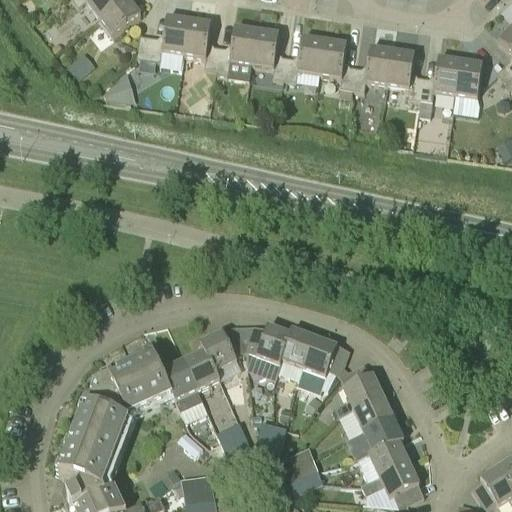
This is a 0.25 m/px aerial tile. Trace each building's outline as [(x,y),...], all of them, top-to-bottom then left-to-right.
[(85,9),(99,26),(127,4),(123,0),(76,0),(71,4),(79,14),(85,9)] [(140,22),(127,4),(99,26),(113,43),(140,22)] [(183,62),(184,62),(189,28),(166,24),(163,46),(151,44),(149,66),(161,68),(160,72),(181,75),(183,62)] [(216,76),(219,54),(208,52),(211,31),(189,28),(184,62),(206,66),(204,74),(216,76)] [(257,38),(234,34),(231,56),(219,54),(216,76),(229,78),(230,69),(251,72),(257,38)] [(511,34),(498,48),(511,62),(511,64),(505,72),(511,79),(511,34)] [(284,86),(287,64),(276,63),(279,41),(257,38),(251,72),(273,76),(272,84),(284,86)] [(136,64),(149,66),(151,44),(140,42),(136,64)] [(298,79),(319,83),(324,48),(302,45),(299,66),(287,64),(284,86),(296,88),(298,79)] [(351,105),(355,74),(344,73),(347,51),(324,48),(319,83),(341,86),(340,95),(339,103),(351,105)] [(365,89),(387,93),(392,58),(370,55),(367,76),(355,74),(351,105),(362,107),(363,99),(364,99),(365,89)] [(78,86),(95,72),(84,58),(67,72),(78,86)] [(414,61),(392,58),(387,93),(409,96),(408,105),(420,106),(423,85),(411,83),(414,61)] [(432,108),(433,100),(455,103),(460,68),(438,65),(435,86),(423,85),(420,106),(432,108)] [(455,103),(477,106),(482,72),(460,68),(455,103)] [(511,97),(511,96),(511,79),(505,72),(496,80),(511,97)] [(114,103),(131,98),(127,85),(110,90),(114,103)] [(511,164),(511,147),(511,148),(497,156),(504,169),(511,164)] [(256,364),(280,373),(282,366),(281,366),(290,342),(290,341),(268,332),(266,338),(254,333),(234,334),(241,349),(248,349),(245,357),(246,359),(256,363),(256,364)] [(246,359),(245,357),(248,349),(241,349),(234,334),(200,350),(204,358),(205,358),(215,380),(216,379),(238,369),(235,363),(244,359),(246,359)] [(299,387),(303,376),(304,376),(316,345),(291,336),(290,341),(290,342),(281,366),(282,366),(283,366),(282,368),(283,368),(278,379),(299,387)] [(340,383),(349,379),(343,374),(349,358),(316,345),(304,376),(326,385),(328,379),(340,383),(340,384),(340,383)] [(184,367),(198,398),(220,387),(216,379),(215,380),(205,358),(204,358),(184,367)] [(122,511),(116,497),(114,498),(111,492),(137,424),(174,407),(174,409),(175,408),(161,378),(153,360),(108,381),(108,382),(96,388),(100,397),(99,400),(94,398),(88,414),(85,412),(59,482),(72,487),(66,503),(70,511),(122,511)] [(203,408),(198,398),(184,367),(161,378),(175,408),(180,419),(203,408)] [(353,419),(383,404),(373,382),(370,383),(364,372),(349,379),(340,383),(340,384),(345,395),(342,396),(348,408),(334,414),(338,424),(352,418),(353,419)] [(312,418),(320,408),(313,402),(305,412),(312,418)] [(362,439),(363,439),(393,425),(383,404),(353,419),(362,439)] [(282,413),(279,424),(288,426),(291,415),(282,413)] [(368,462),(367,461),(372,459),(373,460),(398,448),(399,450),(404,447),(393,425),(363,439),(362,439),(346,446),(356,467),(368,462)] [(254,458),(267,461),(275,432),(262,429),(254,458)] [(227,435),(240,462),(251,456),(239,430),(227,435)] [(275,432),(267,461),(279,464),(286,435),(275,432)] [(228,467),(240,462),(227,435),(216,440),(220,449),(209,455),(224,469),(228,467)] [(378,484),(408,469),(399,450),(398,448),(373,460),(372,459),(367,461),(368,462),(378,484)] [(281,466),(286,478),(314,467),(309,455),(281,466)] [(511,465),(501,473),(511,490),(511,465)] [(286,478),(291,489),(319,479),(314,467),(286,478)] [(397,511),(407,511),(424,504),(418,492),(419,492),(408,469),(378,484),(361,492),(366,503),(384,495),(389,506),(393,504),(397,511)] [(511,511),(511,490),(501,473),(480,486),(482,489),(471,495),(480,510),(481,511),(495,511),(496,511),(502,511),(510,508),(511,511)] [(161,485),(167,495),(180,485),(174,476),(161,485)] [(319,479),(291,489),(295,501),(323,490),(319,479)] [(180,487),(183,500),(212,494),(209,482),(180,487)] [(178,505),(183,502),(183,500),(180,487),(170,495),(178,505)] [(185,511),(214,507),(212,494),(183,500),(183,502),(185,511)]
